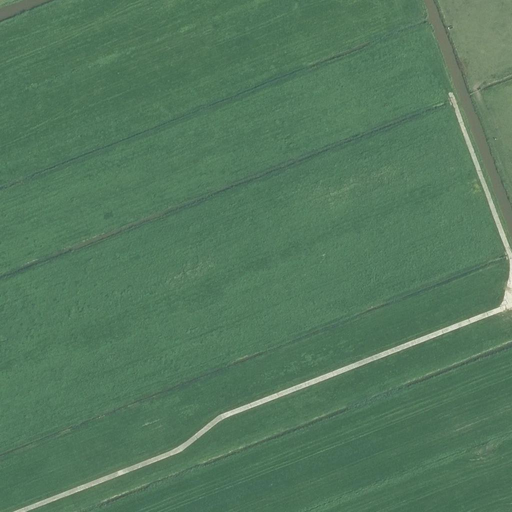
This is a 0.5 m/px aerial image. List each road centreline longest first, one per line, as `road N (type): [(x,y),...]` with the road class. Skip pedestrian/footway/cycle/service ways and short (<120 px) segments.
road 1 (track): [(24,511),(174,454),(222,419),(511,305)]
road 2 (track): [(511,262),(449,93)]
